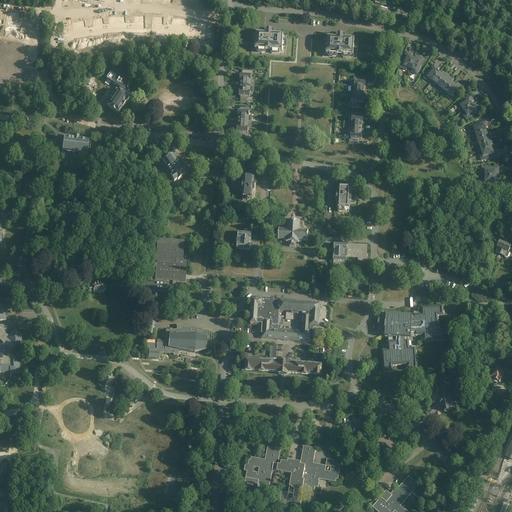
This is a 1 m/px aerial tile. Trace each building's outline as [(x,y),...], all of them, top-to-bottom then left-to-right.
[(123,17),(117,18),(118,29),(124,28),(124,31),(127,30),(127,24),(124,24),(123,17)] [(132,25),(132,31),(136,31),(136,29),(143,29),(143,23),(142,23),(142,17),(136,17),(135,25),(132,25)] [(111,25),(108,25),(108,32),(112,32),(112,29),(118,29),(117,18),(111,18),(111,25)] [(154,24),(154,29),(161,30),(161,32),(165,32),(165,26),(162,26),(162,18),(155,18),(155,24),(154,24)] [(96,28),(92,28),(93,35),(97,34),(96,32),(104,31),(103,25),(102,25),(101,19),(94,20),(96,28)] [(170,25),(169,32),(173,32),(173,30),(179,31),(180,20),(174,19),(174,26),(170,25)] [(180,20),(179,31),(185,31),(185,34),(189,34),(189,27),(186,27),(187,21),(180,20)] [(82,22),(76,23),(78,34),(84,33),(84,35),(88,35),(87,28),(83,29),(82,22)] [(71,30),(68,31),(69,38),(72,37),(72,35),(78,34),(76,23),(70,24),(71,30)] [(195,29),(194,36),(197,37),(198,34),(205,35),(206,30),(205,30),(206,24),(200,23),(198,30),(195,29)] [(9,26),(8,31),(13,32),(12,38),(27,40),(29,28),(9,26)] [(252,33),(251,53),(286,55),(287,35),(272,34),(272,30),(266,29),(266,34),(252,33)] [(323,37),(322,57),(357,59),(358,39),(345,39),(345,34),(339,34),(338,38),(323,37)] [(10,41),(9,52),(14,53),(13,56),(23,57),(24,51),(22,51),(23,46),(17,45),(18,42),(10,41)] [(410,69),(414,58),(411,57),(412,55),(409,53),(407,59),(404,58),(400,68),(406,70),(407,68),(410,69)] [(414,58),(410,69),(412,69),(411,72),(417,75),(421,65),(418,64),(420,58),(417,56),(416,59),(414,58)] [(6,58),(5,64),(10,65),(9,71),(23,73),(24,64),(19,64),(20,60),(6,58)] [(432,81),(439,73),(437,71),(439,69),(436,67),(432,71),(430,70),(428,72),(430,74),(428,77),(431,80),(432,81)] [(128,88),(128,86),(129,86),(132,82),(114,69),(107,80),(122,90),(121,92),(117,89),(105,106),(108,108),(112,111),(115,113),(119,116),(123,110),(127,104),(130,99),(129,98),(130,96),(131,97),(132,98),(133,97),(131,96),(130,95),(129,93),(128,91),(128,90),(128,88)] [(174,70),(166,83),(170,87),(167,91),(180,100),(178,102),(185,107),(197,90),(185,81),(186,78),(174,70)] [(240,80),(241,80),(251,81),(251,80),(251,76),(251,75),(253,75),(253,71),(242,71),(242,74),(243,74),(243,75),(241,75),(240,80)] [(441,74),(439,73),(432,81),(434,83),(435,83),(437,85),(445,75),(446,74),(444,73),(442,75),(441,74)] [(3,75),(2,80),(6,80),(5,88),(17,90),(19,78),(3,75)] [(450,78),(445,75),(437,85),(442,89),(450,78)] [(354,87),(365,87),(365,83),(363,83),(363,81),(364,81),(364,78),(354,77),(354,81),(355,81),(355,82),(354,87)] [(450,78),(442,89),(445,91),(447,92),(453,84),(451,82),(452,79),(451,78),(450,78)] [(455,85),(453,84),(447,92),(449,94),(452,96),(454,93),(457,95),(459,92),(456,90),(460,85),(457,83),(455,85)] [(250,92),(242,92),(240,92),(239,96),(241,96),(241,98),(241,101),(247,102),(247,99),(249,99),(250,97),(250,92)] [(464,111),(473,105),(471,103),(474,101),(472,98),(466,102),(465,99),(460,103),(461,105),(460,106),(462,109),(464,111)] [(364,99),(354,99),(353,103),(354,103),(354,104),(352,104),(352,108),(362,108),(362,105),(362,104),(364,104),(364,99)] [(473,105),(464,111),(465,113),(463,115),(467,120),(475,115),(473,112),(479,109),(476,106),(474,107),(473,105)] [(238,116),(249,116),(249,112),(249,110),(246,110),(247,107),(240,107),(240,110),(241,110),(240,111),(238,111),(238,116)] [(352,122),(362,123),(363,123),(363,119),(361,118),(361,117),(362,117),(362,114),(351,113),(351,117),(353,117),(353,118),(352,118),(352,122)] [(476,134),(486,131),(485,128),(488,128),(486,121),(483,122),(480,123),(470,126),(472,133),(475,132),(476,134)] [(248,128),(237,128),(237,132),(239,132),(239,134),(238,137),(249,138),(249,134),(247,134),(247,133),(248,133),(248,128)] [(487,133),(486,131),(476,134),(476,136),(477,140),(490,136),(490,135),(490,133),(487,134),(487,133)] [(362,135),(361,135),(351,134),(351,139),(351,140),(349,140),(349,144),(360,144),(360,141),(359,141),(359,140),(361,140),(362,135)] [(490,136),(477,140),(475,141),(476,146),(479,146),(492,141),(490,136)] [(74,137),(74,138),(74,139),(64,138),(64,140),(61,140),(60,148),(63,148),(62,151),(73,153),(73,155),(79,156),(80,153),(86,154),(86,156),(97,158),(99,146),(90,145),(88,144),(89,141),(78,140),(79,138),(74,137)] [(492,141),(479,146),(480,149),(481,151),(491,148),(491,146),(490,145),(493,144),(492,141),(492,142),(492,141)] [(492,148),(491,148),(481,151),(482,154),(479,155),(481,161),(497,156),(496,153),(495,149),(492,150),(492,148)] [(179,165),(178,163),(178,162),(176,160),(172,155),(162,162),(160,163),(170,177),(170,176),(174,182),(177,180),(183,177),(182,176),(186,174),(182,169),(179,165)] [(485,176),(496,176),(496,174),(499,174),(499,171),(492,171),(492,168),(482,168),(482,175),(485,174),(485,176)] [(240,183),(239,190),(244,190),(243,200),(247,200),(247,201),(248,201),(248,200),(252,201),(253,197),(254,197),(255,191),(255,184),(256,178),(254,178),(255,174),(254,174),(250,174),(245,173),(245,178),(244,183),(240,183)] [(496,176),(485,176),(485,179),(482,179),(482,186),(493,186),(493,183),(499,183),(499,179),(496,179),(496,176)] [(337,201),(337,208),(338,208),(338,212),(339,212),(343,212),(344,212),(349,212),(349,209),(349,208),(350,203),(355,203),(355,195),(350,194),(350,189),(350,185),(345,185),(340,185),(340,184),(339,188),(339,189),(338,189),(337,195),(337,201)] [(293,221),(292,222),(287,222),(287,228),(286,228),(284,229),(284,230),(279,230),(278,240),(283,241),(283,242),(286,242),(286,243),(289,243),(289,247),(295,248),(296,243),(299,244),(299,243),(302,243),(302,242),(307,242),(308,231),(302,231),(302,230),(301,228),(300,228),(300,222),(295,222),(294,221),(293,221)] [(250,246),(251,241),(252,235),(251,235),(252,231),(245,231),(245,234),(239,234),(238,239),(237,239),(236,246),(238,246),(237,251),(250,252),(251,246),(250,246)] [(156,262),(155,280),(155,282),(142,281),(141,291),(163,293),(164,289),(167,290),(167,286),(164,285),(164,282),(164,281),(185,282),(187,261),(183,261),(184,243),(157,241),(156,262)] [(505,258),(505,257),(507,258),(508,258),(509,254),(509,253),(511,247),(500,242),(499,243),(497,242),(495,247),(497,248),(496,249),(497,249),(495,254),(505,258)] [(340,244),(340,246),(334,245),(334,251),(334,257),(333,271),(346,271),(347,258),(358,259),(358,262),(366,263),(367,246),(340,244)] [(90,293),(93,292),(94,294),(104,292),(104,290),(106,290),(105,284),(103,284),(102,283),(99,283),(95,284),(92,285),(92,286),(88,287),(90,293)] [(255,299),(252,299),(252,304),(251,304),(250,324),(254,324),(254,326),(257,326),(257,325),(257,324),(262,325),(262,332),(260,331),(260,337),(261,337),(261,339),(274,340),(310,343),(310,342),(311,342),(312,342),(312,339),(312,337),(311,337),(311,332),(310,332),(310,331),(311,328),(311,326),(319,327),(320,316),(320,311),(321,311),(321,304),(315,303),(307,303),(280,301),(263,300),(255,299)] [(412,316),(386,314),(385,337),(397,338),(396,342),(388,343),(388,349),(389,348),(390,351),(382,351),(384,373),(393,372),(392,367),(391,367),(391,366),(409,365),(409,366),(408,366),(408,371),(417,370),(415,349),(425,348),(424,342),(445,340),(445,331),(440,332),(439,333),(437,315),(439,315),(439,316),(443,316),(443,307),(418,309),(419,317),(417,317),(416,316),(414,316),(414,318),(412,318),(412,316)] [(0,341),(4,346),(18,346),(19,337),(6,336),(7,325),(0,324),(0,319),(6,320),(7,309),(0,308),(0,341)] [(196,327),(182,327),(182,325),(177,326),(177,328),(177,330),(166,330),(165,338),(165,341),(165,343),(164,343),(164,341),(160,340),(157,340),(157,342),(155,341),(147,340),(146,349),(149,349),(149,352),(149,358),(159,359),(159,357),(162,357),(162,353),(174,354),(173,355),(177,356),(179,350),(194,353),(195,353),(206,351),(206,344),(209,344),(209,339),(210,334),(196,330),(196,328),(196,327)] [(5,348),(5,356),(15,355),(14,348),(5,348)] [(0,372),(1,372),(18,371),(18,357),(14,357),(12,359),(12,369),(8,365),(0,365),(0,372)] [(292,364),(292,367),(286,366),(286,363),(282,362),(282,366),(274,365),(274,363),(273,363),(273,362),(273,360),(260,359),(252,359),(252,361),(246,360),(245,372),(252,372),(252,371),(258,372),(258,373),(266,373),(277,374),(277,375),(289,376),(289,374),(301,375),(301,376),(308,376),(308,375),(314,376),(314,377),(321,377),(322,366),(316,365),(308,364),(308,365),(295,364),(294,364),(292,364)] [(505,374),(504,374),(504,372),(495,367),(491,372),(492,373),(489,377),(494,380),(493,381),(497,384),(498,382),(499,383),(502,378),(505,374)] [(73,435),(65,434),(70,402),(93,406),(94,398),(90,398),(91,396),(86,395),(87,391),(56,386),(48,438),(65,441),(72,442),(73,435)] [(440,406),(441,405),(442,405),(443,412),(456,410),(455,409),(458,409),(457,403),(454,404),(453,398),(452,398),(452,396),(447,396),(447,398),(446,399),(446,395),(440,396),(440,399),(440,400),(439,400),(440,406)] [(166,480),(174,438),(139,431),(133,433),(133,438),(130,439),(156,444),(149,478),(147,479),(141,478),(141,481),(137,480),(140,488),(139,489),(141,490),(143,496),(161,499),(165,498),(165,497),(163,490),(165,478),(166,480)] [(270,486),(272,471),(292,475),(289,487),(288,494),(281,492),(279,503),(283,504),(283,507),(297,510),(297,508),(300,509),(303,492),(305,493),(304,493),(307,494),(307,492),(314,493),(315,488),(318,488),(319,482),(319,480),(336,483),(336,480),(338,480),(340,466),(337,466),(338,462),(327,460),(326,466),(313,464),(316,449),(303,447),(300,463),(288,460),(287,463),(279,461),(281,450),(268,447),(265,460),(252,458),(251,461),(249,461),(248,465),(245,465),(244,471),(247,472),(246,479),(245,483),(263,486),(262,488),(267,489),(268,486),(270,486)] [(171,464),(170,474),(179,475),(180,465),(171,464)] [(391,494),(390,494),(386,491),(380,497),(381,498),(380,498),(372,507),(377,511),(408,511),(405,510),(400,506),(412,493),(420,500),(426,493),(425,490),(420,485),(419,486),(408,476),(405,481),(401,485),(395,491),(394,490),(391,494)] [(472,511),(475,504),(469,502),(465,510),(465,509),(463,511),(472,511)]
